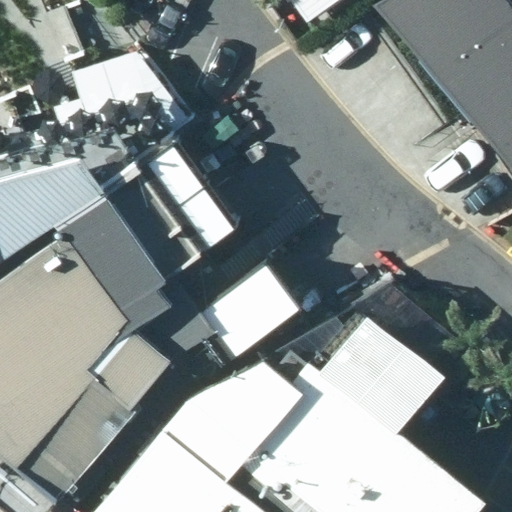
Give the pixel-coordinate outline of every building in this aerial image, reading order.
[(288,0),(308,27),(345,0),(288,0)] [(511,0),(377,0),(511,167),(511,0)] [(69,247),(0,295),(0,511),(1,511),(54,511),(169,375),(123,309),(240,227),(176,137),(53,223),(69,247)] [(96,144),(0,173),(0,266),(111,175),(96,144)] [(190,408),(99,511),(485,511),(486,511),(400,439),(444,388),(370,324),(325,378),(311,366),(294,386),(268,365),(190,408)]
